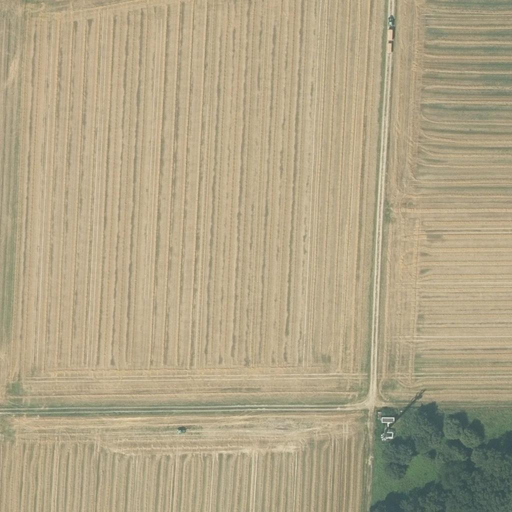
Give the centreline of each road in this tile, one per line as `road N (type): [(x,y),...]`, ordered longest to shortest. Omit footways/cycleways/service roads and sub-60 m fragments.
road 1 (track): [(391,0),(373,407)]
road 2 (track): [(373,407),(0,412)]
road 3 (track): [(373,407),(511,405)]
